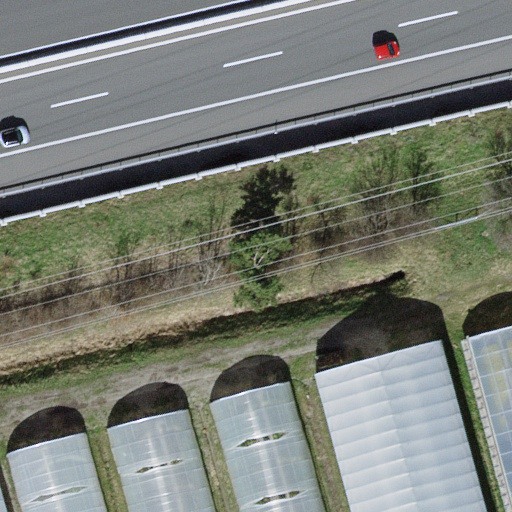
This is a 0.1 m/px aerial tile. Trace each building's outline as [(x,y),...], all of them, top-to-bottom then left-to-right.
[(511,312),(489,318),(511,422),(511,312)] [(329,358),(366,511),(500,511),(456,328),(329,358)] [(336,511),(302,368),(222,387),(251,511),(336,511)] [(152,511),(233,511),(207,394),(129,412),(152,511)] [(126,511),(105,418),(27,436),(44,511),(126,511)] [(30,511),(16,448),(0,451),(0,511),(30,511)]
